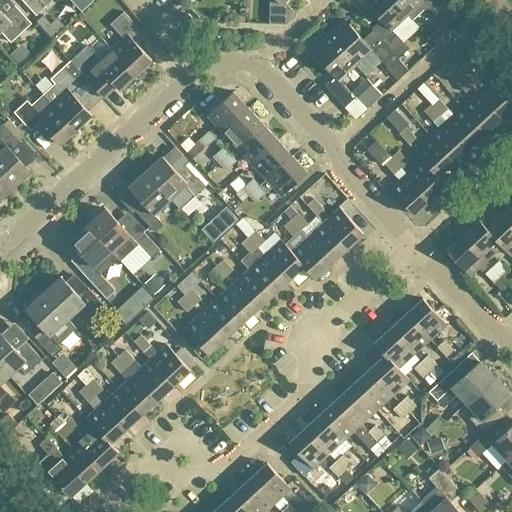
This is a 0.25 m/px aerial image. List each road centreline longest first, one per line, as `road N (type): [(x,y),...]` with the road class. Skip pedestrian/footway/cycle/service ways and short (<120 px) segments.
road 1 (residential): [(87,511),(132,469),(199,465),(214,480),(307,395),(311,342),(413,249)]
road 2 (residential): [(0,251),(197,72)]
road 3 (residential): [(334,151),(464,33)]
road 4 (residential): [(334,151),(251,64),(197,72)]
road 5 (residential): [(413,249),(334,151)]
road 6 (residential): [(496,338),(413,249)]
